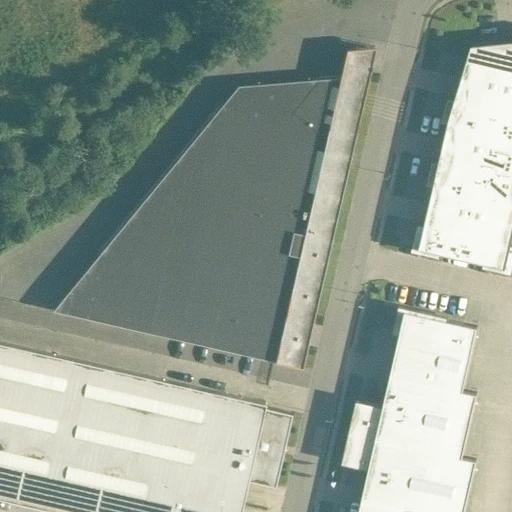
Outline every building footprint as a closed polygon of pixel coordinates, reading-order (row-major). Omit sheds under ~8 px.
[(473,43),(468,58),(507,67),(511,68),(511,45),(495,47),(495,41),(473,43)] [(99,252),(85,315),(84,316),(302,366),(307,343),(305,343),(310,324),(312,324),(312,323),(370,70),(368,46),(346,47),(340,76),(318,77),(292,109),(269,90),(245,120),(223,102),(99,252)] [(442,120),(449,121),(492,131),(507,67),(468,58),(464,72),(470,74),(463,98),(449,95),(442,120)] [(511,68),(507,67),(492,131),(511,135),(511,68)] [(428,183),(435,185),(478,195),(492,131),(449,121),(446,135),(452,136),(446,161),(433,158),(428,183)] [(511,135),(492,131),(478,195),(511,202),(511,135)] [(443,252),(464,256),(478,195),(435,185),(432,198),(437,200),(432,224),(419,221),(413,246),(442,253),(443,252)] [(511,202),(478,195),(464,256),(485,261),(484,263),(511,268),(511,242),(506,242),(511,216),(511,202)] [(395,358),(392,373),(464,390),(464,388),(472,353),(478,325),(449,318),(448,319),(400,308),(395,330),(407,333),(403,353),(401,359),(395,358)] [(275,485),(288,427),(291,412),(264,405),(265,402),(0,341),(0,496),(69,511),(218,511),(227,474),(275,485)] [(352,422),(350,431),(463,456),(464,455),(478,392),(464,388),(464,390),(392,373),(384,404),(363,399),(357,398),(352,422)] [(348,438),(343,461),(349,463),(370,468),(363,499),(417,511),(465,511),(478,458),(464,455),(463,456),(350,431),(348,438)] [(417,511),(363,499),(359,511),(417,511)]
